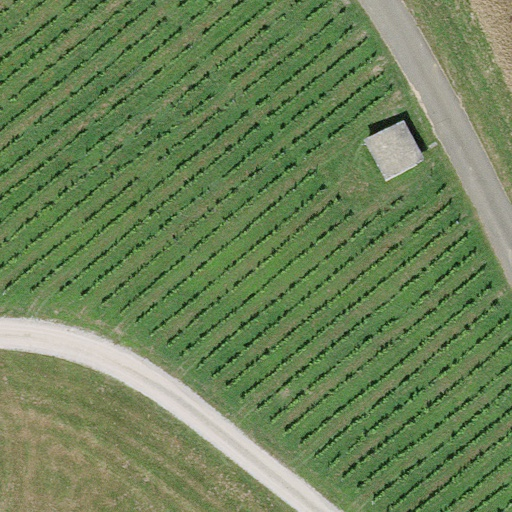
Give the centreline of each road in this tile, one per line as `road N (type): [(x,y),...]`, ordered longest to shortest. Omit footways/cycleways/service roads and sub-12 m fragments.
road 1 (track): [(310,511),(84,349),(0,329)]
road 2 (unclassified): [(511,264),(376,0)]
